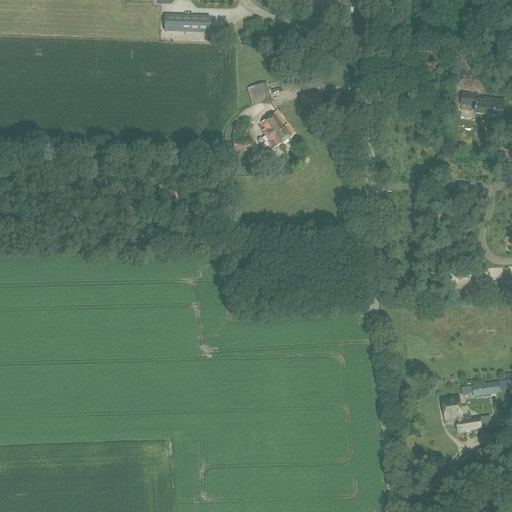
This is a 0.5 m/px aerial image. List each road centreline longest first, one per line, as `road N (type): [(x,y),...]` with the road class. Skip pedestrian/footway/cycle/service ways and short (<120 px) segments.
road 1 (unclassified): [(394,511),(369,160),(373,0)]
road 2 (track): [(457,109),(462,56),(368,47)]
